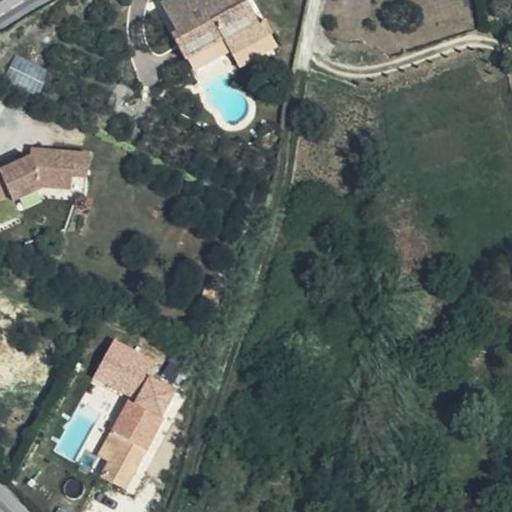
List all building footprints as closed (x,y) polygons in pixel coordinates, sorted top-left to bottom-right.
[(252,25),(255,23),(243,0),(159,0),(158,1),(172,30),(167,33),(178,56),(217,38),(218,40),(250,25),(252,25)] [(252,25),(250,25),(218,40),(223,51),(258,34),(260,33),(267,30),(262,20),(255,23),(252,25)] [(19,53),(7,79),(40,94),(52,68),(19,53)] [(21,144),(20,152),(33,153),(34,146),(21,144)] [(59,186),(61,172),(69,175),(77,174),(78,151),(34,146),(33,153),(20,152),(15,154),(0,160),(0,192),(29,182),(59,186)] [(96,457),(106,463),(98,478),(121,491),(161,419),(126,401),(96,457)]
